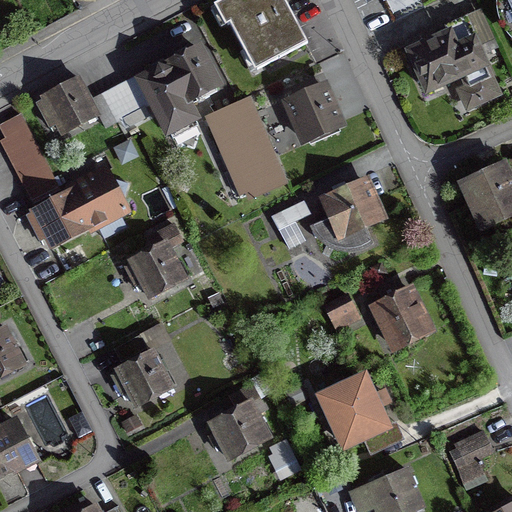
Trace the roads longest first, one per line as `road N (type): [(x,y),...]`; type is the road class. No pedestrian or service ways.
road 1 (residential): [(0,235),(102,428),(106,456),(99,469),(16,511)]
road 2 (residential): [(511,395),(412,179)]
road 3 (residential): [(412,179),(334,0)]
road 4 (tertiary): [(151,0),(0,80)]
